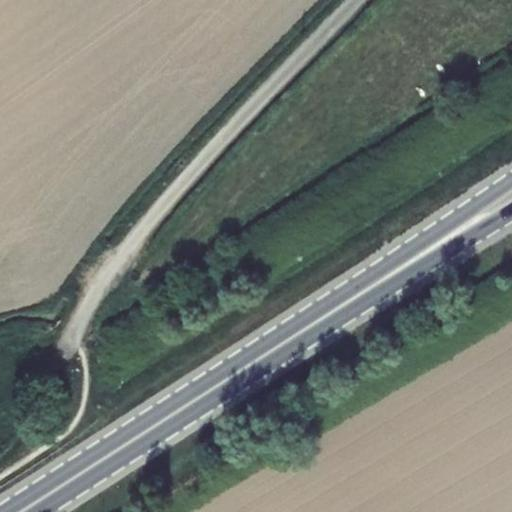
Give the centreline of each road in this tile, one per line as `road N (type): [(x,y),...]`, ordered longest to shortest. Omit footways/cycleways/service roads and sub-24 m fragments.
road 1 (unclassified): [(60,357),(136,239),(360,0)]
road 2 (secondary): [(30,506),(321,319)]
road 3 (secondary): [(511,182),(321,319)]
road 4 (secondary): [(321,319),(511,211)]
